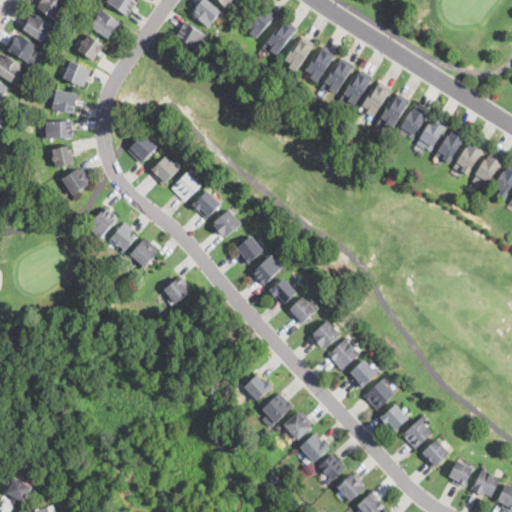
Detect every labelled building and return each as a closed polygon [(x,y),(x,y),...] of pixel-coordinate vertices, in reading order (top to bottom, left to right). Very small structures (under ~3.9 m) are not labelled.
[(56,18),(55,19),(35,4),(37,0),(61,0),(66,3),(56,18)] [(134,0),(137,2),(128,15),(105,0),(134,0)] [(208,27),(191,12),(200,0),(208,0),(221,12),(208,27)] [(277,12),(256,38),(250,32),(252,29),(248,25),(260,10),(262,12),(268,4),(277,12)] [(120,21),(116,27),(116,28),(118,29),(112,39),(87,23),(89,20),(93,22),(101,9),(120,21)] [(42,17),(46,20),(53,25),(46,35),(51,39),(47,45),(36,37),(21,26),(29,14),(34,18),(38,14),(42,17)] [(200,47),(198,49),(175,35),(185,20),(207,34),(200,47)] [(294,25),(296,27),(296,28),(277,53),(271,48),(269,52),(262,47),(280,24),(282,25),(286,20),(294,25)] [(17,33),(19,34),(20,33),(38,45),(31,55),(36,59),(32,64),(8,47),(6,46),(16,32),(17,33)] [(96,58),(95,60),(79,49),(89,34),(105,44),(96,58)] [(313,42),(314,43),(315,43),(296,71),(288,66),(290,62),(285,58),(296,41),(299,43),(304,36),(313,42)] [(333,51),(334,53),(336,54),(318,81),(310,76),(312,73),(305,69),(317,51),(319,52),(324,46),(333,51)] [(8,54),(22,64),(23,65),(21,69),(25,72),(16,85),(1,74),(0,73),(0,53),(1,52),(4,55),(6,52),(8,54)] [(349,61),(353,64),(354,65),(337,93),(330,88),(328,92),(321,87),(336,62),(338,63),(342,57),(349,61)] [(87,79),(84,86),(64,78),(71,61),(91,69),(87,79)] [(372,76),(372,77),(355,104),(347,99),(349,96),(343,93),(354,74),(357,76),(361,70),(372,76)] [(6,99),(2,105),(0,103),(0,80),(9,87),(2,96),(6,99)] [(384,84),(389,88),(391,89),(373,117),(366,112),(368,108),(362,104),(374,85),(376,87),(379,81),(384,84)] [(75,111),(75,112),(53,108),(55,92),(52,92),(52,89),(78,92),(75,111)] [(408,100),(410,101),(393,126),(387,122),(383,127),(377,122),(393,99),(394,100),(398,93),(408,100)] [(419,107),(427,111),(428,112),(412,138),(407,135),(406,136),(398,131),(411,109),(414,110),(417,105),(419,107)] [(442,120),(446,123),(447,124),(431,151),(417,143),(430,120),(433,122),(436,117),(442,120)] [(44,138),(43,138),(43,134),(47,134),(47,121),(73,120),(74,137),(44,138)] [(462,133),(464,135),(465,136),(449,163),(435,155),(449,132),(451,134),(454,129),(462,133)] [(153,142),(155,144),(157,142),(160,144),(142,162),(128,149),(128,148),(143,132),(153,142)] [(481,146),(483,147),(485,148),(468,175),(454,166),(468,144),(470,146),(473,140),(481,146)] [(72,152),(73,155),(75,162),(57,166),(53,152),(50,152),(49,149),(71,144),(72,152)] [(494,153),(503,159),(487,186),(481,182),(479,184),(472,180),(486,156),(488,157),(491,152),(494,153)] [(175,175),(166,183),(159,175),(158,175),(152,168),(168,153),(171,156),(169,158),(180,170),(175,175)] [(511,165),(511,187),(505,199),(491,190),(505,167),(507,168),(510,164),(511,165)] [(79,170),(82,169),(89,179),(86,181),(88,184),(73,194),(64,180),(61,182),(60,181),(78,168),(79,170)] [(187,198),(185,200),(172,188),(191,168),(193,171),(191,174),(201,183),(187,198)] [(221,203),(208,217),(194,204),(207,190),(221,203)] [(104,234),(101,237),(88,226),(105,206),(118,217),(104,234)] [(241,224),(227,236),(225,233),(222,236),(213,225),(216,223),(215,221),(226,211),(229,209),(241,224)] [(135,238),(124,250),(110,237),(125,221),(134,229),(132,231),(137,236),(135,238)] [(257,241),(261,247),(264,244),(267,247),(246,265),(238,255),(241,252),(237,247),(252,234),(257,241)] [(157,253),(144,266),(130,253),(145,237),(159,250),(157,253)] [(275,273),(262,284),(252,271),(258,266),(272,254),(283,266),(275,273)] [(178,300),(175,303),(164,289),(164,288),(181,275),(189,285),(186,287),(189,291),(178,300)] [(297,291),(285,302),(279,296),(276,298),(270,291),(272,289),(284,278),(297,291)] [(305,298),(307,300),(310,296),(317,303),(315,304),(318,307),(301,324),(287,310),(303,295),(305,298)] [(340,334),(327,347),(324,344),(322,347),(313,337),(315,335),(313,333),(321,325),(327,320),(340,334)] [(352,359),(342,368),(329,355),(346,338),(360,351),(352,359)] [(364,359),(373,369),(376,366),(381,371),(361,389),(352,380),(355,377),(351,372),(364,359)] [(259,375),(265,382),(267,380),(273,387),(257,400),(244,385),(257,373),(259,375)] [(382,405),(377,409),(364,395),(386,375),(389,379),(385,383),(395,393),(382,405)] [(272,426),(271,426),(268,423),(273,418),(263,408),(280,392),(293,406),(272,426)] [(393,432),(380,419),(396,404),(409,418),(393,432)] [(301,435),(298,439),(284,424),(287,421),(299,411),(312,426),(301,435)] [(433,432),(415,448),(402,434),(424,413),(427,417),(423,421),(433,432)] [(312,434),(320,442),(322,439),(329,446),(314,461),(300,447),(312,434)] [(450,451),(434,467),(420,454),(423,451),(436,438),(450,451)] [(336,457),(337,458),(339,456),(342,460),(340,462),(345,468),(329,483),(326,480),(329,477),(319,466),(332,453),(336,457)] [(466,482),(464,487),(452,481),(454,477),(450,474),(457,460),(473,468),(466,482)] [(499,481),(491,496),(485,493),(484,495),(471,489),(483,466),(487,468),(487,470),(501,477),(499,481)] [(278,479),(275,482),(269,476),(273,473),(278,479)] [(363,489),(350,500),(338,486),(352,473),(365,487),(363,489)] [(18,478),(26,482),(32,486),(25,501),(19,498),(17,501),(11,498),(13,495),(7,492),(9,488),(7,486),(11,479),(13,480),(15,477),(18,478)] [(511,486),(511,511),(502,507),(504,502),(498,500),(506,484),(511,486)] [(376,500),(378,502),(380,500),(385,506),(378,511),(364,511),(362,509),(358,505),(370,493),(376,500)] [(301,508),(295,510),(292,503),(298,500),(301,508)]
